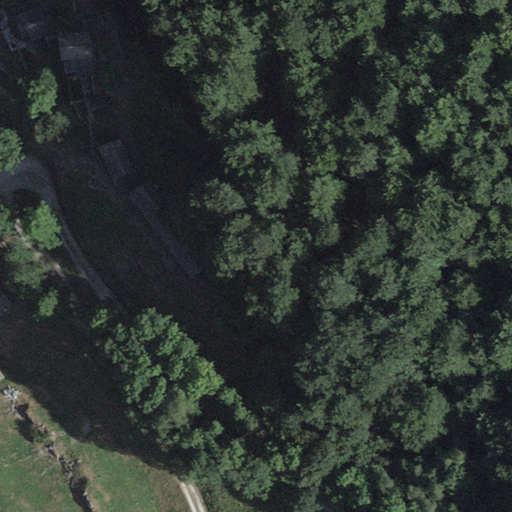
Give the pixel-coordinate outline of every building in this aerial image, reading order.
[(44,10),(20,19),(28,39),(52,30),(44,10)] [(88,35),(58,40),(62,64),(92,60),(88,35)] [(120,141),(101,149),(113,178),(132,171),(120,141)] [(150,185),(133,198),(193,279),(210,266),(150,185)] [(0,295),(0,314),(10,306),(0,295)]
